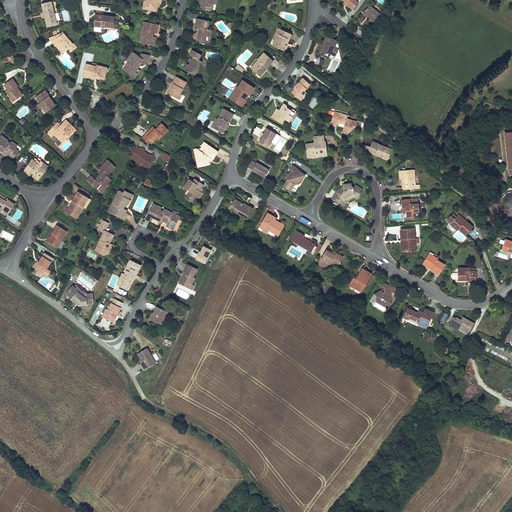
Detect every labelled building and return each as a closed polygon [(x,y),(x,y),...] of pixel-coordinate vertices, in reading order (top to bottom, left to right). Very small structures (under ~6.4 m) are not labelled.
[(144,0),(144,2),(144,5),(145,6),(145,7),(148,8),(148,10),(154,11),(154,10),(156,10),(156,7),(158,8),(158,3),(158,0),(144,0)] [(202,0),(203,0),(202,0),(201,0),(200,8),(205,9),(206,6),(213,8),(213,4),(216,5),(216,0),(202,0)] [(343,0),(345,1),(347,3),(348,5),(354,10),(359,3),(355,0),(343,0)] [(52,1),(42,4),(45,16),(48,26),(59,24),(52,1)] [(380,14),(370,6),(363,14),(367,17),(368,16),(370,17),(369,18),(374,22),(380,14)] [(115,17),(95,14),(95,19),(94,26),(102,27),(103,26),(114,28),(115,21),(115,17)] [(210,21),(198,19),(196,27),(199,28),(198,29),(200,30),(200,31),(198,32),(195,34),(199,41),(205,42),(207,36),(211,37),(212,30),(208,29),(210,21)] [(158,25),(144,22),(142,32),(144,32),(142,38),(145,39),(144,45),(153,47),(155,39),(152,38),(153,34),(156,34),(158,25)] [(293,34),(279,27),(276,32),(278,34),(276,39),(273,45),(284,51),(287,45),(285,45),(288,39),(290,40),(293,34)] [(73,44),(64,33),(63,34),(62,33),(49,38),(55,44),(56,43),(59,45),(57,47),(59,50),(61,48),(64,52),(73,44)] [(337,39),(325,35),(323,41),(325,42),(324,44),(323,44),(321,46),(318,53),(323,56),(324,54),(326,52),(330,53),(333,54),(336,47),(334,46),(337,39)] [(193,49),(190,54),(193,56),(191,60),(189,64),(187,63),(184,69),(195,75),(201,65),(197,63),(199,59),(202,54),(193,49)] [(142,53),(140,56),(133,52),(127,60),(129,62),(125,68),(129,71),(127,73),(132,76),(138,68),(136,66),(138,63),(140,65),(142,62),(144,64),(148,58),(149,54),(142,53)] [(273,60),(264,52),(258,59),(258,60),(251,68),(257,73),(258,72),(261,74),(265,70),(263,69),(266,66),(267,67),(273,60)] [(96,67),(86,64),(83,75),(94,78),(95,75),(96,75),(96,76),(101,78),(101,76),(106,77),(108,68),(97,66),(96,67)] [(134,78),(140,69),(138,68),(132,76),(134,78)] [(187,82),(177,76),(173,83),(174,84),(173,87),(171,86),(168,93),(178,99),(181,93),(187,82)] [(311,83),(303,77),(296,85),(298,87),(297,88),(295,89),(292,92),(299,99),(303,95),(305,96),(307,93),(307,91),(305,90),(311,83)] [(222,84),(232,90),(236,84),(225,78),(222,84)] [(243,107),(255,87),(241,79),(233,91),(229,89),(224,95),(238,104),(243,107)] [(15,86),(11,80),(3,86),(6,91),(9,94),(7,95),(13,103),(20,97),(15,90),(16,89),(17,88),(15,86)] [(50,96),(45,90),(36,97),(40,102),(39,103),(42,107),(46,113),(56,106),(50,98),(49,96),(50,96)] [(287,104),(284,102),(281,107),(283,109),(282,111),(280,109),(277,108),(272,116),(283,122),(286,118),(290,120),(293,115),(291,114),(290,112),(291,109),(287,107),(287,104)] [(234,112),(224,107),(219,118),(217,117),(215,122),(217,123),(215,127),(222,131),(224,127),(226,127),(228,128),(230,124),(229,123),(228,123),(229,120),(230,121),(232,117),(234,112)] [(348,116),(337,113),(336,116),(333,115),(331,122),(334,123),(336,123),(338,124),(339,122),(345,124),(342,132),(348,134),(349,130),(352,130),(353,126),(355,127),(357,122),(347,119),(348,116)] [(19,122),(26,129),(30,125),(22,118),(19,122)] [(71,124),(66,119),(60,125),(58,122),(47,133),(51,137),(54,134),(59,139),(61,137),(64,140),(72,132),(71,131),(74,127),(71,124)] [(166,127),(162,123),(156,129),(155,128),(153,130),(152,128),(147,133),(141,138),(151,144),(156,138),(160,134),(162,136),(167,132),(164,129),(166,127)] [(268,147),(277,133),(267,128),(264,132),(264,133),(265,134),(263,137),(262,136),(261,137),(259,141),(268,147)] [(511,132),(505,133),(508,170),(509,170),(510,176),(511,175),(511,192),(509,193),(507,194),(505,196),(504,197),(492,205),(497,213),(499,215),(499,216),(511,208),(511,132)] [(8,140),(2,136),(0,138),(0,153),(2,151),(6,154),(5,154),(9,157),(12,154),(15,156),(19,151),(21,149),(12,142),(11,144),(7,141),(8,140)] [(66,139),(61,144),(57,140),(55,143),(64,152),(72,145),(66,139)] [(327,149),(327,142),(325,142),(315,143),(310,144),(310,148),(307,149),(307,156),(312,155),(312,157),(319,157),(319,154),(321,151),(323,153),(327,153),(326,149),(327,149)] [(370,147),(367,145),(365,151),(375,155),(383,158),(384,155),(389,157),(391,152),(386,150),(387,148),(380,145),(380,144),(373,142),(370,147)] [(218,151),(209,144),(203,153),(199,154),(200,158),(197,159),(198,164),(204,163),(205,165),(209,165),(208,161),(210,158),(212,160),(218,151)] [(141,150),(136,147),(134,150),(130,157),(137,162),(138,161),(141,162),(142,168),(148,166),(147,163),(149,162),(150,162),(154,161),(152,155),(148,156),(143,152),(140,151),(141,150)] [(161,158),(168,163),(171,157),(164,153),(161,158)] [(116,166),(108,159),(103,164),(100,168),(102,169),(103,171),(101,174),(96,179),(92,175),(87,180),(96,188),(100,184),(103,186),(104,187),(108,183),(111,179),(107,175),(116,166)] [(36,163),(32,160),(24,171),(28,174),(30,171),(32,173),(34,174),(33,176),(39,180),(46,171),(42,168),(43,166),(40,163),(38,165),(36,163)] [(49,167),(41,161),(40,163),(43,166),(42,168),(46,171),(49,167)] [(258,163),(257,164),(253,161),(252,163),(250,167),(254,170),(253,170),(265,178),(270,170),(258,163)] [(290,174),(288,173),(290,175),(292,172),(294,169),(299,172),(305,175),(298,170),(293,164),(290,174)] [(288,173),(285,177),(288,179),(288,180),(295,184),(297,180),(301,182),(305,175),(299,172),(294,169),(292,172),(290,175),(288,173)] [(414,170),(399,171),(400,180),(402,180),(406,180),(406,190),(416,189),(414,170)] [(148,179),(144,184),(146,185),(151,188),(154,184),(148,179)] [(193,181),(189,179),(184,187),(189,191),(190,192),(188,196),(193,200),(196,196),(197,197),(199,198),(200,196),(202,193),(200,192),(199,190),(200,188),(203,184),(199,181),(197,184),(193,181)] [(337,191),(333,197),(339,201),(339,202),(344,206),(347,201),(345,199),(347,197),(349,196),(352,195),(353,197),(357,199),(360,193),(359,193),(361,189),(355,186),(353,188),(351,187),(349,183),(345,182),(344,182),(343,182),(343,183),(342,184),(342,185),(344,186),(343,189),(342,188),(340,191),(339,190),(337,191)] [(110,185),(108,183),(104,187),(103,186),(98,191),(101,194),(110,185)] [(130,194),(124,191),(123,194),(118,191),(109,212),(123,219),(125,213),(127,211),(123,210),(121,209),(122,206),(124,207),(125,205),(127,205),(129,201),(130,201),(131,200),(129,199),(129,200),(127,200),(130,194)] [(193,203),(197,197),(196,196),(193,200),(188,196),(190,192),(189,191),(185,198),(193,203)] [(87,197),(78,192),(75,196),(72,202),(73,202),(74,203),(72,206),(71,205),(66,213),(76,219),(83,208),(86,203),(84,202),(87,197)] [(0,194),(0,207),(4,209),(9,213),(15,204),(8,199),(7,201),(3,199),(0,196),(0,194)] [(91,200),(87,197),(84,202),(86,203),(83,208),(85,209),(91,200)] [(243,204),(235,199),(230,208),(235,211),(237,207),(240,210),(238,213),(247,218),(253,209),(247,205),(247,206),(243,204)] [(410,199),(402,200),(402,209),(406,208),(408,208),(408,210),(406,211),(407,217),(414,217),(414,214),(420,213),(419,203),(411,205),(410,199)] [(178,213),(173,210),(172,212),(164,208),(163,211),(160,209),(161,207),(152,203),(150,208),(152,209),(151,211),(149,210),(145,218),(150,221),(152,217),(159,220),(161,220),(163,221),(167,223),(165,225),(173,229),(180,216),(177,215),(178,213)] [(271,216),(268,213),(260,225),(264,227),(263,229),(268,233),(270,230),(279,236),(285,226),(275,221),(270,218),(271,216)] [(466,221),(458,214),(457,216),(464,223),(466,221)] [(473,227),(466,221),(464,223),(457,216),(456,217),(454,219),(451,215),(447,220),(451,223),(450,224),(457,231),(459,229),(466,235),(468,233),(473,227)] [(146,228),(149,221),(142,218),(139,224),(146,228)] [(105,231),(107,227),(109,223),(103,220),(101,224),(98,230),(104,233),(97,246),(99,247),(101,250),(99,253),(103,255),(109,253),(110,250),(108,246),(110,243),(113,236),(105,231)] [(67,232),(57,225),(54,230),(51,235),(53,236),(48,244),(57,249),(67,232)] [(414,228),(400,229),(401,240),(403,240),(404,252),(413,251),(413,245),(415,245),(414,228)] [(305,235),(297,231),(292,241),(308,250),(306,254),(309,256),(316,245),(311,242),(303,238),(305,235)] [(511,242),(505,240),(502,251),(511,253),(511,242)] [(203,245),(199,251),(194,248),(190,256),(205,264),(212,250),(203,245)] [(333,254),(326,250),(319,263),(327,268),(329,265),(330,262),(338,267),(341,262),(339,261),(342,257),(338,254),(334,252),(333,254)] [(54,259),(45,253),(42,258),(39,262),(41,263),(40,265),(38,264),(36,263),(33,267),(44,274),(46,270),(54,259)] [(438,259),(429,253),(423,262),(432,268),(431,270),(439,275),(445,265),(438,261),(438,259)] [(142,266),(130,260),(125,270),(127,271),(124,275),(122,274),(119,280),(121,281),(121,283),(119,286),(125,289),(126,286),(129,287),(133,279),(132,278),(134,274),(136,276),(142,266)] [(196,265),(187,262),(183,272),(185,273),(184,276),(182,275),(180,282),(193,287),(195,282),(193,282),(195,274),(193,274),(196,265)] [(470,268),(458,268),(458,272),(453,272),(452,274),(452,277),(453,278),(458,278),(458,280),(468,280),(470,280),(470,282),(476,282),(476,271),(470,271),(470,268)] [(367,271),(362,269),(357,278),(358,278),(357,280),(354,278),(350,286),(355,289),(356,287),(362,291),(371,274),(367,271)] [(388,285),(384,283),(384,289),(373,294),(376,296),(376,302),(382,305),(386,308),(391,304),(391,287),(388,285)] [(75,302),(80,306),(81,304),(82,303),(83,304),(85,306),(92,305),(93,303),(93,293),(89,293),(78,284),(76,287),(73,285),(67,292),(68,294),(71,296),(69,297),(75,302)] [(118,315),(121,308),(112,304),(109,310),(107,310),(103,318),(112,322),(116,314),(118,315)] [(168,311),(158,306),(155,313),(151,319),(162,324),(168,311)] [(417,313),(407,308),(403,317),(408,320),(409,318),(419,322),(418,324),(426,328),(433,312),(428,310),(425,309),(424,312),(423,314),(418,312),(417,313)] [(443,311),(439,320),(443,323),(448,314),(443,311)] [(474,322),(463,316),(461,319),(454,315),(448,325),(458,331),(460,327),(469,332),(474,322)] [(147,348),(137,353),(141,359),(144,365),(142,366),(145,369),(156,363),(147,348)]
